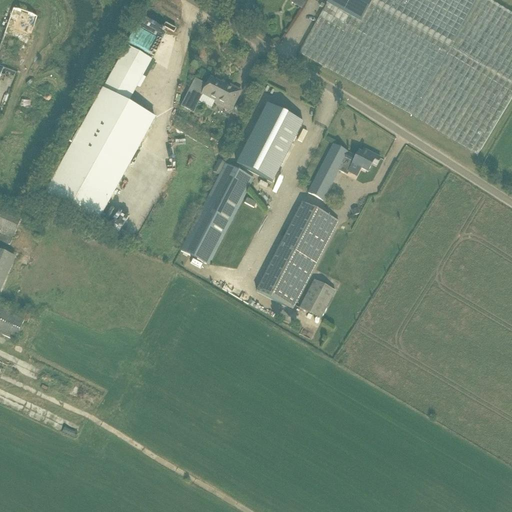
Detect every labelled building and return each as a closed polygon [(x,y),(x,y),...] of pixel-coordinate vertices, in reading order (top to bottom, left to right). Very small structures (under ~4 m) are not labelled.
[(327,0),(325,3),(327,4),(299,54),(477,156),(511,97),(511,14),(487,0),(327,0)] [(13,10),(4,36),(5,36),(28,44),(37,18),(13,10)] [(148,59),(127,47),(44,196),(97,225),(154,119),(124,102),(148,59)] [(210,79),(207,85),(194,79),(180,107),(193,113),(199,103),(211,109),(215,101),(217,102),(218,100),(226,105),(224,108),(230,111),(240,92),(225,84),(224,86),(210,79)] [(267,105),(236,165),(272,184),(303,123),(267,105)] [(362,169),(368,173),(372,165),(376,167),(380,159),(369,153),(367,156),(358,152),(356,158),(348,153),(333,145),(308,193),(323,201),(338,171),(347,176),(348,173),(357,178),(362,169)] [(225,165),(181,252),(206,265),(251,178),(225,165)] [(168,174),(156,194),(169,201),(180,181),(168,174)] [(159,192),(163,177),(155,175),(151,190),(159,192)] [(292,311),(338,222),(303,204),(256,293),(292,311)] [(21,217),(0,207),(0,241),(9,246),(21,217)] [(0,292),(0,293),(15,258),(0,251),(0,292)] [(333,294),(314,284),(315,281),(314,281),(299,310),(320,321),(320,320),(317,319),(330,293),(333,295),(335,292),(334,291),(333,294)] [(0,334),(15,341),(26,317),(0,304),(0,334)]
